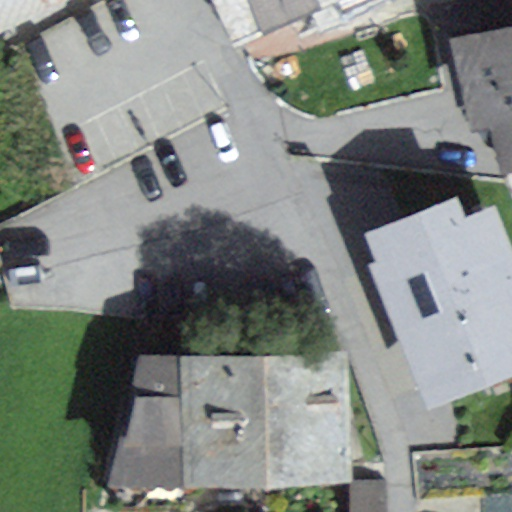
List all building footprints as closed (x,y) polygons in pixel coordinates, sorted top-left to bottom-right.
[(0,0),(0,55),(28,41),(109,0),(0,0)] [(359,6),(356,0),(204,0),(237,66),(359,6)] [(511,34),(449,49),(472,153),(492,174),(511,171),(511,34)] [(368,258),(359,261),(421,410),(511,372),(511,268),(487,208),(458,220),(448,196),(358,233),(368,258)] [(346,482),(343,349),(172,353),(175,486),(219,485),(346,482)] [(104,486),(175,486),(172,353),(136,353),(104,486)] [(387,511),(387,489),(353,489),(351,511),(387,511)]
